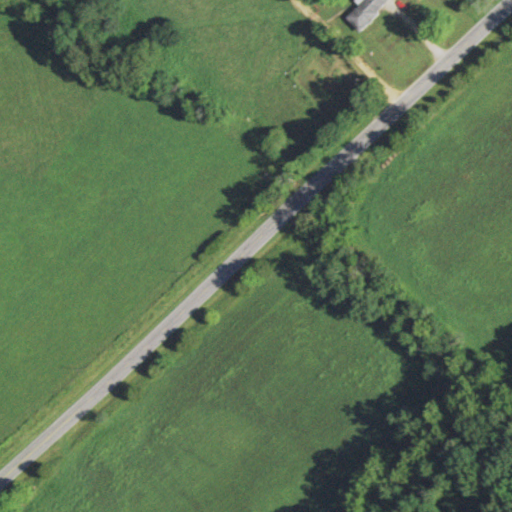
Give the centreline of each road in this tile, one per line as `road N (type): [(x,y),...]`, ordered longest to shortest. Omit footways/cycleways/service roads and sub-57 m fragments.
road 1 (primary): [(0,485),(511,2)]
road 2 (residential): [(414,99),(299,0)]
